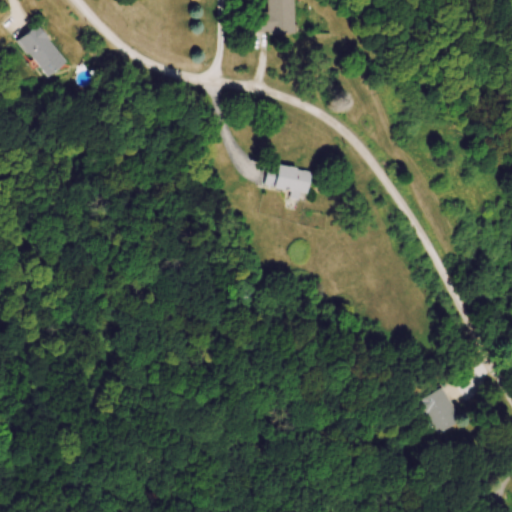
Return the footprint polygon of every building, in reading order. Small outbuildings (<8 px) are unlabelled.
[(251,14),(251,35),(294,34),(293,0),(266,0),(267,14),(251,14)] [(17,43),(49,79),(68,62),(35,26),(17,43)] [(311,171),(269,165),(265,189),(289,193),(288,199),(307,202),(311,171)] [(244,299),(250,300),(253,285),(247,284),(244,299)] [(461,422),(441,388),(406,409),(415,425),(428,418),(438,436),(461,422)]
